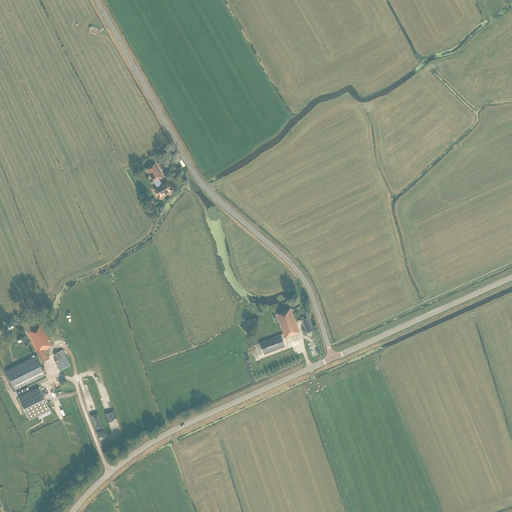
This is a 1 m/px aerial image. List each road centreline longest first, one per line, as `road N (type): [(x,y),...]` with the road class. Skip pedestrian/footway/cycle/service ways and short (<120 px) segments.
road 1 (unclassified): [(334,359),(302,277),(196,178),(96,0)]
road 2 (secondary): [(73,511),(155,440),(334,359)]
road 3 (secondary): [(334,359),(511,279)]
